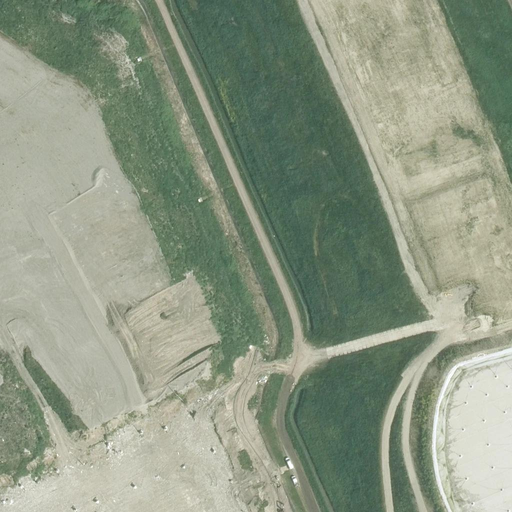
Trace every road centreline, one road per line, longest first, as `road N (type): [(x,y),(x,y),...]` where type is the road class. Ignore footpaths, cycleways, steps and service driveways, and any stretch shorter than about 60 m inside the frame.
road 1 (track): [(0,388),(87,353),(180,288),(267,252)]
road 2 (track): [(147,24),(108,144),(0,261)]
